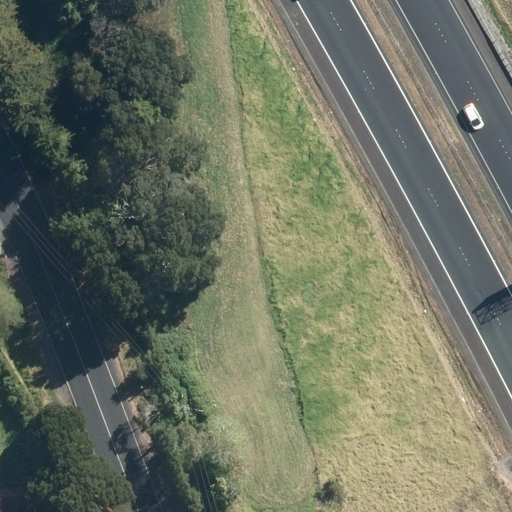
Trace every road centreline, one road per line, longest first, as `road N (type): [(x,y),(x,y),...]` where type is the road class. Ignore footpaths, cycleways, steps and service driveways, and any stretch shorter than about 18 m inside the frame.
road 1 (motorway): [(511,352),(322,0)]
road 2 (unclassified): [(139,511),(0,168)]
road 3 (motorway): [(422,0),(511,160)]
